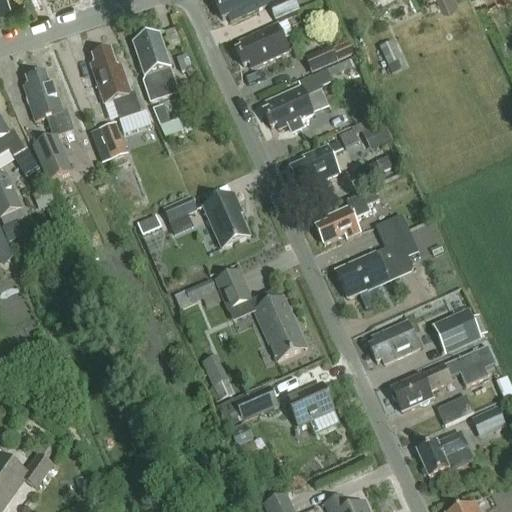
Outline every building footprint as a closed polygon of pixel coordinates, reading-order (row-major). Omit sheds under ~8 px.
[(275,22),(299,11),(293,0),(283,0),(268,7),(265,0),(219,0),(221,3),(214,6),(222,23),(228,21),(230,25),(269,8),(275,22)] [(456,0),(437,0),(443,13),(459,6),(456,0)] [(251,72),(290,54),(277,27),(239,44),(241,50),(235,53),(243,69),(249,66),(251,72)] [(151,107),(180,96),(159,36),(133,45),(145,81),(143,85),(151,107)] [(401,62),(392,43),(379,49),(387,68),(401,62)] [(338,66),(354,59),(347,45),(332,51),(338,66)] [(304,61),(311,77),(338,66),(332,51),(331,49),(304,61)] [(95,66),(90,68),(104,108),(114,104),(119,121),(124,136),(152,127),(147,114),(141,116),(135,96),(131,97),(121,69),(116,70),(110,53),(92,59),(95,66)] [(188,57),(176,61),(182,75),(193,71),(188,57)] [(270,113),(264,115),(272,131),(277,129),(279,133),(288,129),(290,133),(295,136),(301,133),(304,127),(302,123),(314,118),(306,101),(321,94),(319,91),(321,91),(333,85),(327,73),(299,85),(301,90),(267,106),(270,113)] [(66,114),(64,115),(55,88),(51,90),(46,75),(27,81),(29,88),(24,90),(36,125),(46,122),(54,140),(35,148),(51,186),(72,178),(57,141),(74,135),(66,114)] [(163,109),(153,113),(165,141),(184,134),(178,121),(170,125),(163,109)] [(13,134),(10,136),(0,117),(0,159),(10,154),(14,161),(25,154),(13,134)] [(384,124),(361,135),(370,154),(393,144),(384,124)] [(127,157),(116,126),(93,134),(104,165),(127,157)] [(339,140),(345,153),(359,147),(353,134),(339,140)] [(332,157),(344,152),(340,145),(303,161),(306,166),(290,172),(298,191),(304,188),(305,191),(340,176),(332,157)] [(381,177),(376,166),(356,175),(361,186),(381,177)] [(6,179),(0,181),(0,222),(21,213),(6,179)] [(352,215),(378,203),(373,193),(346,205),(348,210),(327,220),(328,223),(316,229),(324,248),(344,239),(346,243),(361,236),(352,215)] [(203,211),(222,253),(250,241),(239,217),(242,216),(234,197),(203,211)] [(198,216),(191,201),(163,214),(170,229),(198,216)] [(161,232),(155,219),(137,227),(142,240),(161,232)] [(382,244),(408,232),(402,219),(376,230),(382,244)] [(18,223),(1,231),(8,246),(25,239),(18,223)] [(379,288),(388,284),(389,285),(412,275),(419,257),(408,232),(382,244),(385,252),(336,275),(348,302),(359,297),(379,288)] [(95,252),(83,257),(87,267),(99,262),(95,252)] [(227,311),(251,301),(239,273),(215,283),(227,311)] [(189,302),(215,291),(213,285),(186,297),(189,302)] [(379,288),(359,297),(366,313),(387,303),(379,288)] [(297,347),(303,344),(283,301),(255,313),(277,363),(300,353),(297,347)] [(447,359),(483,343),(471,314),(435,330),(447,359)] [(420,353),(408,326),(373,342),(376,348),(370,351),(377,367),(383,364),(385,369),(420,353)] [(453,386),(451,382),(461,377),(467,390),(489,380),(487,376),(496,372),(488,354),(479,358),(477,355),(391,394),(402,417),(433,402),(430,396),(453,386)] [(220,405),(234,399),(216,361),(203,367),(220,405)] [(511,396),(505,381),(496,385),(504,403),(511,399),(511,396)] [(299,430),(334,415),(322,388),(287,403),(299,430)] [(270,392),(235,407),(244,428),(279,412),(270,392)] [(472,424),(481,441),(506,430),(497,412),(472,424)] [(247,431),(232,437),(237,450),(252,443),(247,431)] [(473,465),(460,437),(437,448),(437,447),(417,456),(430,483),(450,474),(450,475),(473,465)] [(0,511),(2,511),(23,482),(36,490),(51,468),(39,459),(26,477),(0,459),(0,511)] [(292,511),(286,498),(263,508),(264,511),(292,511)] [(347,511),(342,499),(329,505),(325,507),(327,511),(366,511),(364,506),(351,511),(347,511)]
